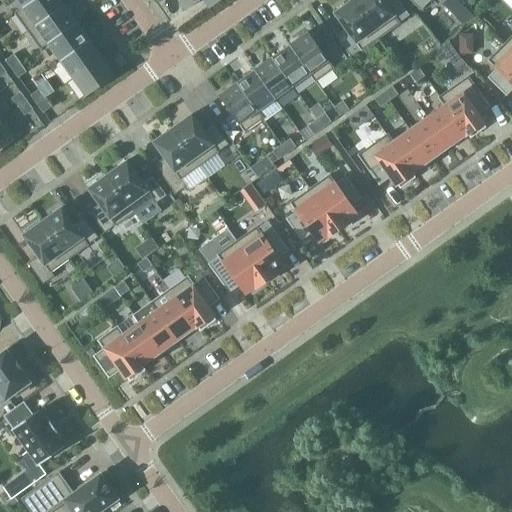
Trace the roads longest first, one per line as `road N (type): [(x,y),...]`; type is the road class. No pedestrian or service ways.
road 1 (residential): [(511,172),(128,445)]
road 2 (residential): [(128,445),(0,268)]
road 3 (residential): [(0,181),(172,56)]
